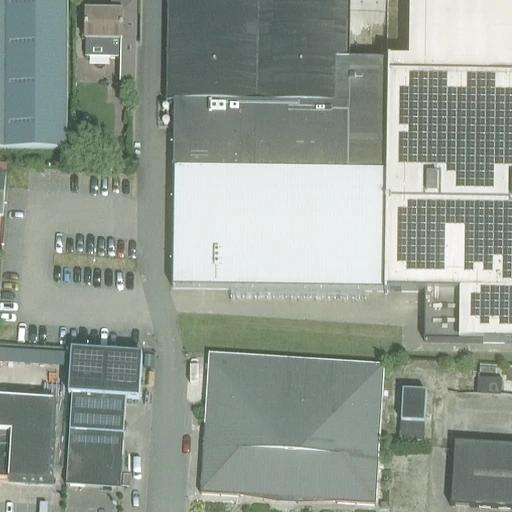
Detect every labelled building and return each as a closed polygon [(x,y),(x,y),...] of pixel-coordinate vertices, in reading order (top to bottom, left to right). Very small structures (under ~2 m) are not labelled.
[(0,0),(0,149),(66,150),(67,0),(0,0)] [(168,0),(167,102),(175,102),(174,170),(173,288),(383,291),(384,265),(384,251),(384,218),(385,204),(387,62),(349,62),(350,0),(168,0)] [(384,251),(384,265),(386,265),(385,291),(425,292),(425,343),(511,344),(511,0),(409,0),(409,63),(389,63),(387,204),(385,204),(384,218),(386,218),(386,251),(384,251)] [(86,40),(85,59),(120,60),(120,84),(135,84),(136,42),(135,42),(135,26),(136,1),(111,1),(111,12),(86,11),(86,40)] [(139,401),(142,356),(71,352),(68,396),(72,397),(66,486),(84,487),(84,485),(118,487),(119,476),(120,457),(120,455),(122,455),(126,400),(139,401)] [(335,503),(335,504),(375,506),(384,367),(209,356),(200,495),(240,498),(240,497),(278,495),(283,500),(292,501),(298,496),(335,503)] [(478,379),(477,396),(501,398),(502,381),(478,379)] [(403,392),(401,424),(425,425),(427,393),(403,392)] [(22,483),(50,485),(52,452),(51,452),(54,403),(0,399),(0,481),(22,483)] [(511,447),(454,443),(450,507),(511,511),(511,447)]
